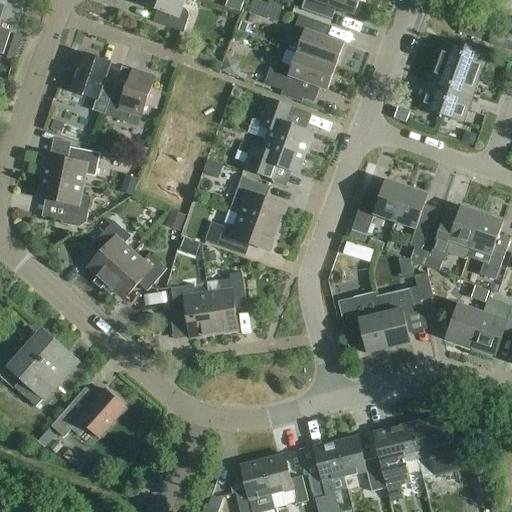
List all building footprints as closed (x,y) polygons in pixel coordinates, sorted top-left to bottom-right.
[(0,0),(0,54),(4,56),(11,35),(0,32),(0,26),(9,0),(8,0),(0,0)] [(183,34),(188,23),(189,17),(188,13),(185,9),(181,8),(184,0),(135,0),(134,4),(157,12),(153,23),(183,34)] [(240,13),(244,0),(227,0),(225,8),(240,13)] [(354,16),(360,0),(305,0),(302,10),(332,21),(336,10),(354,16)] [(282,11),(268,6),(263,18),(277,23),(282,11)] [(297,54),(336,68),(344,45),(326,39),(330,28),(299,17),(291,39),(302,42),(297,54)] [(480,40),(485,26),(464,19),(459,32),(480,40)] [(511,51),(511,49),(511,35),(493,29),(488,43),(511,51)] [(6,58),(12,61),(21,36),(22,34),(16,32),(15,35),(6,58)] [(444,40),(436,63),(458,71),(466,48),(444,40)] [(466,48),(458,71),(479,79),(488,56),(466,48)] [(328,91),(336,68),(297,54),(292,68),(277,62),(275,70),(270,68),(264,84),(304,99),(309,84),(328,91)] [(104,116),(113,92),(101,88),(109,64),(84,55),(71,93),(96,102),(92,112),(104,116)] [(436,63),(428,86),(449,94),(458,71),(436,63)] [(458,71),(449,94),(471,102),(479,79),(458,71)] [(157,111),(162,95),(151,90),(154,80),(133,72),(124,96),(113,93),(104,117),(126,124),(130,114),(141,118),(145,107),(157,111)] [(420,109),(441,117),(449,94),(428,86),(420,109)] [(449,94),(441,117),(463,125),(471,102),(449,94)] [(267,142),(306,156),(313,135),(307,133),(313,117),(271,102),(261,129),(271,132),(267,142)] [(429,120),(426,128),(434,131),(437,122),(429,120)] [(64,125),(54,121),(51,130),(61,134),(64,125)] [(298,177),(306,156),(267,142),(264,152),(253,148),(245,171),(274,182),(278,170),(298,177)] [(137,146),(131,162),(143,166),(149,151),(137,146)] [(47,156),(43,178),(83,186),(85,176),(96,178),(100,155),(71,149),(68,160),(47,156)] [(224,166),(227,158),(214,153),(211,162),(224,166)] [(210,185),(222,189),(227,173),(215,169),(210,185)] [(81,196),(83,186),(43,178),(39,200),(66,205),(62,225),(79,228),(87,224),(92,199),(81,196)] [(240,217),(278,231),(287,208),(267,201),(271,190),(242,179),(234,202),(244,205),(240,217)] [(394,224),(406,190),(385,182),(375,209),(362,204),(353,230),(368,236),(375,217),(394,224)] [(132,196),(135,188),(123,184),(120,192),(132,196)] [(406,190),(394,224),(415,231),(410,246),(421,250),(429,228),(419,224),(428,198),(406,190)] [(444,261),(444,259),(446,254),(467,261),(467,259),(468,259),(482,217),(461,210),(459,215),(452,236),(442,232),(434,255),(433,257),(444,261)] [(165,230),(179,235),(185,220),(171,214),(165,230)] [(270,254),(278,231),(240,217),(236,229),(225,225),(217,248),(246,258),(250,247),(270,254)] [(482,217),(468,259),(488,266),(484,277),(496,281),(509,243),(498,239),(503,225),(482,217)] [(106,286),(134,256),(124,247),(132,239),(114,223),(94,246),(102,254),(88,270),(106,286)] [(212,223),(205,241),(217,245),(224,228),(212,223)] [(373,251),(362,248),(359,260),(370,263),(373,251)] [(214,250),(204,251),(205,262),(215,260),(214,250)] [(134,256),(106,286),(124,302),(139,286),(147,294),(168,271),(150,256),(143,264),(134,256)] [(208,296),(214,336),(238,332),(235,312),(247,310),(242,275),(230,277),(230,282),(219,283),(221,294),(208,296)] [(417,289),(420,302),(433,299),(427,275),(415,278),(417,289)] [(214,336),(208,296),(196,298),(194,287),(171,291),(176,321),(187,319),(190,340),(214,336)] [(376,299),(389,351),(410,346),(403,317),(423,312),(420,302),(417,289),(397,294),(376,299)] [(367,356),(389,351),(376,299),(375,293),(354,298),(354,300),(338,304),(345,331),(360,327),(367,356)] [(136,297),(136,310),(157,309),(156,296),(136,297)] [(482,316),(471,349),(495,358),(504,333),(511,335),(511,309),(488,301),(483,316),(482,316)] [(471,349),(482,316),(458,308),(446,340),(471,349)] [(45,376),(62,357),(40,338),(14,367),(26,377),(14,390),(36,409),(56,387),(45,376)] [(64,438),(71,431),(79,438),(87,429),(100,440),(126,410),(105,391),(79,421),(67,410),(52,427),(64,438)] [(418,461),(419,461),(440,455),(445,476),(457,473),(449,442),(438,444),(432,421),(410,426),(418,461)] [(421,473),(409,426),(376,434),(389,489),(411,484),(409,476),(421,473)] [(38,442),(45,449),(55,437),(48,431),(38,442)] [(336,444),(345,479),(367,474),(372,494),(384,491),(376,460),(364,463),(358,439),(336,444)] [(317,501),(320,510),(320,511),(339,511),(335,494),(347,490),(345,479),(336,444),(314,450),(320,474),(309,476),(315,502),(317,501)] [(56,453),(49,460),(62,472),(69,464),(56,453)] [(263,462),(272,497),(273,497),(275,508),(296,503),(297,506),(308,503),(302,478),(291,481),(285,457),(263,462)] [(252,511),(250,503),(272,497),(263,462),(241,468),(247,492),(236,495),(239,511),(252,511)] [(209,505),(217,508),(220,498),(212,495),(209,505)]
